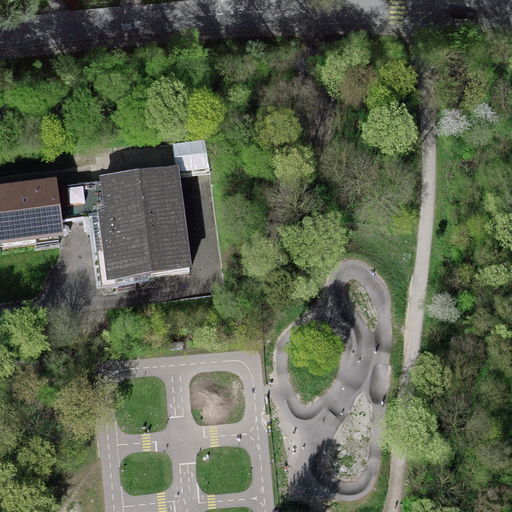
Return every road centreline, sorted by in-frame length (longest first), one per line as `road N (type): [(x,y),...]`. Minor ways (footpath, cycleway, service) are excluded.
road 1 (residential): [(511,14),(219,14)]
road 2 (residential): [(0,36),(219,14)]
